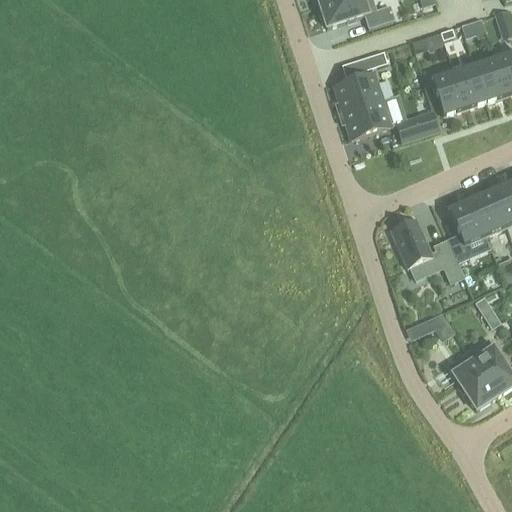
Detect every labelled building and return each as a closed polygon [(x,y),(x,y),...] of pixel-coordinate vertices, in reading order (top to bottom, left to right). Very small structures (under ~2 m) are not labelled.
[(316,0),(319,9),(348,0),(316,0)] [(371,0),(348,0),(319,9),(327,32),(346,26),(364,20),(368,34),(395,25),(390,10),(376,15),(371,0)] [(498,31),(511,26),(511,22),(509,15),(494,20),(498,31)] [(452,34),(440,37),(443,45),(454,41),(452,34)] [(440,37),(427,42),(431,53),(444,48),(440,37)] [(360,64),(364,75),(387,68),(383,57),(360,64)] [(511,57),(494,63),(506,101),(511,98),(511,57)] [(506,101),(494,63),(473,70),(486,107),(506,101)] [(473,70),(453,77),(465,114),(486,107),(473,70)] [(444,121),(465,114),(453,77),(431,83),(444,121)] [(334,92),(342,118),(382,105),(373,79),(334,92)] [(382,105),(342,118),(351,144),(390,132),(382,105)] [(432,117),(396,129),(402,147),(438,136),(432,117)] [(511,194),(509,187),(489,196),(505,232),(511,228),(511,194)] [(505,232),(489,196),(469,205),(485,241),(505,232)] [(470,262),(464,250),(485,241),(469,205),(448,214),(460,240),(447,245),(457,268),(470,262)] [(407,274),(432,262),(416,224),(390,235),(407,274)] [(447,245),(434,251),(450,288),(463,282),(457,268),(447,245)] [(511,278),(503,282),(507,290),(511,287),(511,278)] [(484,320),(493,314),(484,301),(475,307),(484,320)] [(449,329),(442,318),(424,326),(429,337),(434,335),(449,329)] [(496,402),(511,391),(511,382),(488,345),(468,358),(496,402)] [(468,358),(447,371),(476,415),(496,402),(468,358)]
